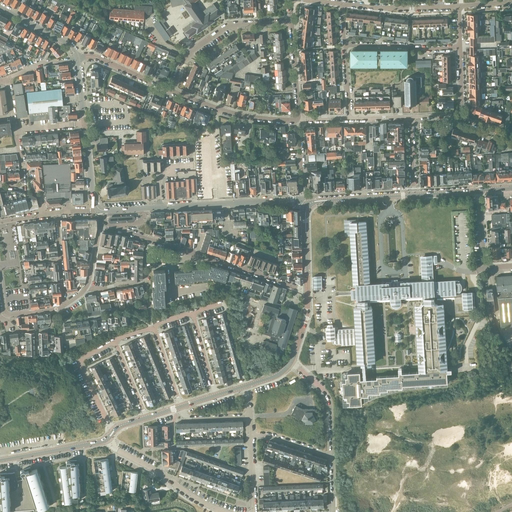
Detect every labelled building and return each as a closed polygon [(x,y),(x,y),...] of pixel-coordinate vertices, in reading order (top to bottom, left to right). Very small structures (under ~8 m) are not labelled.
[(14,8),(16,9),(20,2),(15,0),(14,0),(11,6),(11,7),(13,8),(14,8)] [(56,11),(58,7),(60,3),(64,5),(66,2),(62,0),(57,0),(57,2),(56,5),(55,5),(55,6),(53,10),(56,11)] [(213,4),(201,12),(194,2),(196,0),(169,0),(172,7),(182,4),(183,5),(194,20),(190,24),(182,29),(184,32),(188,37),(195,32),(196,34),(214,21),(213,20),(220,14),(217,9),(213,4)] [(225,0),(227,0),(227,7),(228,7),(228,11),(228,13),(237,13),(237,4),(234,4),(230,5),(230,0),(231,0),(225,0)] [(243,0),(239,0),(240,4),(240,7),(243,7),(243,13),(253,12),(256,12),(255,6),(255,0),(245,0),(246,0),(243,1),(243,0)] [(67,16),(64,15),(68,7),(72,10),(74,6),(66,2),(64,5),(60,13),(59,17),(63,19),(65,20),(67,16)] [(22,3),(18,10),(21,11),(20,12),(23,14),(23,13),(24,13),(28,6),(22,3)] [(134,5),(134,9),(137,10),(137,11),(139,11),(146,12),(146,14),(151,15),(151,7),(147,6),(134,5)] [(32,18),(37,20),(41,12),(39,11),(41,7),(38,6),(36,10),(36,11),(32,18)] [(71,11),(66,22),(70,23),(75,13),(74,12),(77,7),(74,6),(72,10),(71,11)] [(25,14),(31,17),(35,10),(29,7),(25,14)] [(48,17),(45,15),(47,11),(44,10),(38,21),(41,22),(41,23),(43,24),(44,24),(48,17)] [(50,19),(47,26),(49,27),(49,28),(51,29),(52,28),(52,29),(56,22),(53,20),(54,17),(52,16),(50,19)] [(153,25),(165,41),(170,38),(170,37),(161,24),(165,21),(163,18),(158,21),(158,22),(153,25)] [(14,23),(8,20),(4,29),(7,30),(6,31),(9,32),(14,23)] [(56,30),(59,31),(63,24),(57,21),(53,29),(54,29),(54,30),(56,31),(56,30)] [(21,27),(15,24),(12,31),(18,34),(21,27)] [(60,33),(66,36),(71,26),(69,25),(67,27),(64,26),(60,33)] [(71,29),(67,36),(73,39),(76,32),(77,32),(79,29),(72,26),(71,29)] [(116,27),(113,32),(110,38),(112,40),(116,33),(120,35),(122,30),(116,27)] [(28,31),(23,28),(19,35),(25,38),(28,31)] [(171,29),(167,31),(171,37),(175,34),(171,29)] [(110,31),(106,40),(105,42),(107,44),(109,41),(110,38),(113,32),(110,31)] [(478,31),(468,32),(469,32),(469,37),(470,37),(470,47),(477,46),(477,43),(476,37),(478,37),(478,31)] [(27,39),(29,40),(33,42),(36,35),(30,32),(27,39)] [(78,32),(74,40),(75,40),(79,42),(79,40),(80,39),(82,40),(85,35),(78,32)] [(82,40),(81,43),(86,46),(89,40),(90,38),(91,35),(86,32),(85,35),(82,40)] [(126,39),(133,43),(135,36),(128,33),(126,39)] [(38,36),(36,40),(34,43),(40,46),(43,39),(38,36)] [(93,49),(97,39),(98,40),(100,37),(98,36),(97,38),(95,38),(94,40),(91,38),(87,46),(88,47),(89,48),(90,48),(93,49)] [(133,43),(139,45),(142,39),(135,36),(133,43)] [(50,42),(44,39),(41,47),(46,49),(50,42)] [(130,66),(136,69),(140,62),(136,60),(138,56),(139,56),(144,44),(145,44),(145,45),(147,46),(148,43),(142,39),(139,45),(135,53),(136,55),(130,66)] [(6,41),(4,45),(12,49),(12,48),(14,45),(12,44),(6,41)] [(94,50),(102,53),(105,46),(101,44),(102,43),(98,41),(94,50)] [(12,49),(4,45),(0,42),(0,54),(6,52),(9,50),(12,49)] [(109,56),(110,57),(113,49),(110,48),(112,44),(109,42),(104,54),(106,55),(106,56),(108,57),(109,56)] [(148,43),(147,46),(151,48),(150,50),(153,51),(154,49),(155,46),(148,43)] [(12,48),(20,52),(22,48),(15,44),(14,45),(12,48)] [(113,49),(110,57),(116,60),(121,48),(120,47),(121,45),(119,45),(116,51),(113,49)] [(231,48),(234,54),(236,56),(238,55),(236,52),(239,50),(236,45),(231,48)] [(52,52),(56,57),(61,53),(57,48),(56,49),(53,46),(50,48),(52,52)] [(117,60),(123,63),(126,55),(123,54),(126,47),(124,46),(123,49),(122,49),(117,60)] [(468,61),(468,62),(481,61),(481,56),(477,56),(477,55),(477,50),(477,46),(470,47),(470,56),(469,56),(469,61),(468,61)] [(231,48),(226,51),(231,59),(233,58),(231,56),(234,54),(231,48)] [(18,57),(19,59),(16,60),(14,54),(12,49),(9,50),(12,58),(13,59),(17,68),(22,66),(21,63),(24,62),(21,56),(18,57)] [(34,61),(39,50),(37,49),(34,53),(33,57),(34,58),(34,59),(30,59),(30,61),(34,61)] [(164,50),(162,53),(162,54),(164,55),(165,53),(167,54),(167,55),(168,56),(174,59),(176,55),(164,50)] [(126,55),(123,63),(129,66),(135,52),(132,51),(130,57),(126,55)] [(226,51),(221,55),(225,60),(228,58),(229,60),(231,59),(226,51)] [(406,65),(406,52),(352,52),(352,65),(377,65),(377,64),(381,64),(381,65),(406,65)] [(221,55),(216,58),(220,63),(221,65),(223,64),(222,62),(225,60),(221,55)] [(140,62),(136,69),(137,69),(137,70),(139,71),(140,71),(142,72),(148,59),(144,58),(142,63),(140,62)] [(216,58),(212,61),(215,67),(218,65),(219,66),(221,65),(220,63),(216,58)] [(8,63),(11,71),(17,68),(13,59),(10,60),(7,61),(8,63)] [(166,67),(167,63),(162,61),(158,68),(156,74),(165,78),(169,71),(163,68),(164,66),(166,67)] [(217,69),(215,67),(212,61),(207,64),(210,70),(213,68),(215,71),(217,69)] [(149,66),(147,65),(143,73),(149,75),(152,68),(153,68),(154,69),(156,64),(152,62),(152,63),(151,62),(149,66)] [(8,63),(3,66),(6,73),(11,71),(8,63)] [(193,64),(191,69),(197,72),(200,67),(193,64)] [(93,70),(90,70),(91,77),(98,77),(99,77),(102,78),(103,76),(99,74),(99,69),(98,70),(97,66),(93,65),(93,70)] [(240,70),(236,65),(231,68),(235,73),(240,70)] [(218,77),(232,79),(232,75),(234,73),(231,68),(218,77)] [(35,70),(36,76),(37,82),(44,81),(42,69),(35,70)] [(98,77),(91,77),(91,88),(92,92),(96,92),(95,88),(99,87),(100,87),(100,84),(99,80),(98,80),(98,77)] [(108,84),(114,86),(117,80),(111,77),(108,84)] [(417,93),(420,92),(420,87),(421,87),(421,77),(415,77),(415,80),(414,80),(413,79),(413,78),(412,78),(412,77),(411,77),(410,77),(409,77),(408,77),(408,78),(407,78),(407,79),(407,78),(406,79),(407,79),(406,79),(406,80),(406,81),(405,81),(405,80),(404,80),(404,81),(404,85),(404,89),(404,93),(405,93),(405,97),(404,97),(405,97),(405,101),(404,101),(405,101),(405,105),(404,105),(405,105),(405,106),(405,105),(408,105),(408,106),(409,106),(409,105),(412,105),(412,106),(413,106),(413,105),(416,105),(416,106),(416,105),(417,105),(416,105),(416,101),(417,101),(417,100),(416,100),(416,97),(417,97),(417,96),(416,96),(416,93),(417,93)] [(114,86),(119,89),(122,82),(117,80),(114,86)] [(193,83),(187,80),(184,85),(191,88),(193,83)] [(119,89),(125,91),(127,84),(122,82),(119,89)] [(15,97),(17,111),(16,111),(17,117),(27,116),(27,109),(25,109),(21,84),(13,85),(15,96),(15,97)] [(127,94),(129,95),(130,93),(133,87),(127,84),(125,91),(128,92),(127,94)] [(207,84),(206,88),(205,88),(204,88),(203,91),(203,92),(204,92),(204,93),(209,95),(212,86),(207,84)] [(438,90),(442,90),(442,95),(453,95),(453,87),(446,87),(446,84),(438,84),(438,90)] [(234,85),(232,91),(231,95),(228,94),(226,102),(232,103),(234,96),(237,96),(240,87),(234,85)] [(132,94),(135,96),(138,89),(133,87),(130,93),(129,95),(131,96),(132,94)] [(216,87),(213,97),(222,100),(225,90),(216,87)] [(73,88),(61,89),(62,97),(66,96),(66,95),(74,95),(74,88),(73,88)] [(57,107),(63,106),(62,97),(61,89),(27,93),(30,121),(49,119),(48,106),(57,106),(57,107)] [(138,89),(135,96),(141,98),(144,92),(138,89)] [(305,100),(304,101),(305,110),(309,109),(312,109),(313,109),(324,108),(324,105),(323,99),(322,99),(315,100),(314,91),(309,92),(310,95),(308,95),(308,99),(305,99),(305,100)] [(396,92),(393,92),(392,92),(392,96),(392,106),(402,106),(402,96),(397,96),(396,92)] [(237,105),(244,107),(247,96),(243,95),(243,93),(241,93),(240,94),(237,105)] [(426,96),(420,96),(420,103),(429,103),(429,101),(432,101),(432,94),(428,94),(428,96),(426,96)] [(148,107),(151,108),(152,105),(159,108),(162,99),(153,95),(149,104),(150,104),(148,107)] [(249,107),(256,108),(257,98),(253,97),(253,99),(250,98),(249,107)] [(443,104),(443,108),(453,108),(453,101),(445,101),(445,98),(438,98),(439,104),(443,104)] [(482,99),(469,99),(469,100),(470,100),(470,105),(472,105),(472,109),(471,110),(472,112),(479,108),(479,105),(480,105),(480,99),(482,99)] [(165,117),(167,112),(170,113),(174,102),(168,100),(165,107),(162,105),(160,110),(163,111),(161,115),(165,117)] [(289,107),(289,102),(281,103),(281,105),(279,106),(279,111),(286,110),(286,111),(289,111),(289,110),(290,110),(289,109),(290,109),(290,107),(289,107)] [(173,110),(178,112),(181,105),(175,103),(173,110)] [(57,106),(48,106),(49,119),(49,122),(56,122),(56,115),(57,115),(57,112),(57,107),(57,106)] [(63,111),(59,111),(59,116),(62,116),(62,118),(68,118),(68,121),(77,120),(76,113),(69,114),(69,106),(63,106),(63,111)] [(188,108),(183,106),(179,115),(188,118),(187,120),(190,121),(194,110),(188,107),(188,108)] [(479,108),(472,112),(474,114),(475,114),(479,115),(479,117),(484,119),(484,120),(488,108),(487,110),(482,108),(482,109),(479,108)] [(488,108),(484,120),(489,121),(493,110),(488,108)] [(493,110),(489,121),(494,123),(497,114),(492,112),(493,110)] [(193,121),(198,123),(197,124),(199,125),(200,122),(202,123),(202,122),(206,124),(209,115),(197,111),(193,121)] [(497,114),(494,123),(499,125),(503,115),(497,114)] [(169,118),(166,126),(173,129),(175,122),(171,121),(172,118),(169,117),(169,118)] [(0,124),(0,135),(11,134),(9,120),(7,120),(7,123),(0,124)] [(235,124),(234,132),(234,133),(239,134),(238,135),(245,136),(247,126),(235,124)] [(226,142),(223,142),(223,153),(227,152),(227,154),(232,154),(231,146),(230,146),(230,132),(230,125),(220,125),(221,133),(225,133),(226,142)] [(433,128),(437,128),(437,125),(423,125),(423,128),(422,128),(423,130),(422,130),(422,131),(421,132),(421,133),(422,134),(422,135),(433,135),(433,128)] [(373,136),(380,136),(380,126),(369,126),(369,138),(373,138),(373,136)] [(260,130),(259,139),(261,139),(261,138),(263,138),(263,142),(270,142),(270,145),(274,146),(275,135),(272,135),(272,131),(260,130)] [(121,146),(122,153),(124,152),(124,154),(143,154),(143,153),(146,153),(146,131),(136,132),(136,143),(124,143),(124,146),(121,146)] [(403,132),(395,132),(395,140),(403,140),(403,132)] [(462,141),(468,143),(470,134),(464,132),(462,139),(462,141)] [(470,134),(468,143),(470,143),(470,142),(474,143),(476,136),(470,134)] [(99,139),(100,144),(96,145),(97,152),(108,151),(107,138),(99,139)] [(478,142),(477,145),(481,146),(480,149),(482,150),(483,148),(486,149),(487,148),(492,150),(494,146),(495,143),(489,141),(487,145),(478,142)] [(158,154),(161,154),(161,157),(161,160),(143,161),(143,159),(139,160),(140,171),(143,171),(163,170),(163,157),(162,155),(189,154),(192,153),(192,142),(188,142),(188,144),(160,145),(161,150),(158,150),(158,154)] [(481,146),(477,145),(474,155),(479,154),(484,154),(483,152),(481,152),(479,152),(480,150),(482,150),(480,149),(481,146)] [(308,154),(306,155),(307,163),(317,162),(327,161),(327,160),(326,153),(323,153),(317,154),(308,154)] [(466,168),(463,168),(463,172),(464,182),(468,182),(468,181),(472,181),(472,171),(471,171),(470,155),(470,154),(466,154),(468,172),(466,172),(466,168)] [(113,156),(100,157),(101,172),(107,171),(106,162),(113,162),(113,156)] [(449,164),(450,164),(450,172),(447,172),(448,183),(453,183),(453,172),(452,164),(452,156),(448,156),(445,157),(445,159),(448,159),(449,164)] [(34,169),(36,178),(42,177),(40,167),(42,168),(41,162),(26,163),(27,170),(34,169)] [(70,167),(72,167),(75,167),(75,172),(82,171),(81,162),(70,163),(70,167)] [(317,162),(307,163),(307,170),(317,169),(319,168),(319,166),(317,166),(317,162)] [(62,164),(58,164),(42,165),(46,202),(46,206),(62,204),(61,196),(65,195),(65,198),(67,197),(71,197),(70,163),(62,164)] [(230,164),(230,170),(231,180),(235,180),(239,180),(239,179),(239,177),(238,173),(238,170),(234,170),(234,164),(230,164)] [(439,166),(440,184),(442,184),(443,185),(445,185),(445,183),(447,183),(446,174),(443,174),(442,167),(439,167),(439,166)] [(356,167),(353,167),(354,170),(354,171),(354,174),(354,189),(356,189),(361,188),(361,183),(363,183),(363,177),(361,177),(360,167),(356,167)] [(122,195),(123,195),(122,195),(126,194),(127,194),(129,191),(128,188),(129,188),(129,187),(128,187),(125,186),(126,185),(125,185),(122,168),(115,169),(117,184),(115,184),(116,187),(114,187),(113,185),(107,186),(108,188),(107,188),(107,189),(106,189),(106,190),(107,190),(108,196),(107,196),(108,197),(109,197),(113,196),(113,197),(113,196),(118,195),(118,196),(118,195),(122,195)] [(406,186),(405,168),(397,168),(392,169),(392,173),(393,187),(400,187),(401,187),(404,187),(406,186)] [(261,193),(271,193),(270,183),(272,183),(271,169),(264,170),(264,174),(258,174),(259,186),(260,185),(261,193)] [(333,169),(327,170),(328,174),(328,177),(329,190),(331,190),(332,190),(334,190),(334,189),(335,189),(336,189),(336,181),(334,181),(334,180),(334,176),(331,176),(331,173),(334,173),(333,169)] [(310,184),(309,185),(309,187),(310,188),(311,188),(311,191),(315,191),(321,191),(320,172),(320,171),(317,171),(311,172),(311,174),(310,174),(311,184),(310,184)] [(382,188),(382,178),(381,176),(380,176),(380,171),(374,172),(374,177),(374,189),(378,189),(382,188)] [(255,175),(248,176),(248,178),(248,180),(249,195),(253,195),(257,195),(256,177),(255,178),(255,175)] [(286,179),(287,193),(291,192),(291,195),(294,195),(299,194),(298,187),(296,187),(295,177),(290,178),(290,176),(287,176),(286,176),(286,179)] [(42,177),(36,178),(36,180),(33,181),(34,193),(41,192),(40,191),(44,191),(43,187),(42,177)] [(197,190),(196,183),(196,178),(185,179),(185,181),(165,182),(166,198),(170,198),(170,200),(174,201),(174,198),(192,197),(191,191),(197,190)] [(83,187),(83,182),(83,179),(79,180),(79,182),(75,182),(75,184),(71,185),(71,190),(79,189),(79,187),(83,187)] [(239,183),(238,183),(239,196),(248,195),(247,180),(238,180),(239,183)] [(345,181),(336,181),(336,189),(342,189),(342,190),(345,190),(345,189),(345,181)] [(151,198),(156,198),(155,186),(141,187),(142,199),(149,198),(149,199),(151,199),(151,198)] [(1,191),(1,192),(0,192),(0,193),(5,215),(15,212),(11,195),(8,195),(7,191),(1,191)] [(15,191),(7,191),(8,195),(11,195),(15,212),(17,212),(24,210),(22,201),(21,201),(21,200),(20,201),(18,192),(15,191)] [(25,193),(18,192),(20,201),(21,200),(21,201),(22,201),(24,210),(27,210),(27,209),(29,209),(25,193)] [(29,194),(25,193),(29,209),(29,208),(30,209),(33,208),(31,199),(30,199),(29,194)] [(83,204),(83,193),(72,194),(72,205),(83,204)] [(31,195),(29,194),(30,199),(31,199),(33,208),(37,207),(38,206),(35,197),(31,195)] [(487,196),(487,200),(487,207),(489,207),(489,208),(490,209),(491,209),(491,210),(494,210),(494,208),(505,208),(505,203),(498,203),(498,196),(492,196),(487,196)] [(255,208),(254,208),(246,208),(246,213),(247,216),(250,215),(250,216),(253,216),(253,218),(255,218),(255,216),(255,208)] [(239,218),(238,209),(232,209),(232,216),(233,217),(229,217),(229,220),(237,220),(239,220),(239,218)] [(200,233),(206,233),(210,232),(210,234),(210,235),(211,236),(213,236),(212,229),(203,230),(203,228),(202,228),(202,225),(212,224),(211,210),(190,211),(191,229),(200,228),(200,233)] [(224,219),(223,212),(223,210),(219,210),(219,211),(216,211),(216,210),(212,211),(212,216),(212,224),(216,224),(215,219),(224,219)] [(269,221),(269,214),(267,214),(267,211),(255,212),(256,224),(268,223),(268,221),(269,221)] [(163,212),(155,213),(156,221),(156,224),(164,223),(164,221),(163,212)] [(173,213),(174,221),(174,226),(174,229),(191,228),(190,212),(173,213)] [(269,221),(269,224),(279,224),(279,219),(280,219),(280,213),(269,214),(269,221)] [(509,214),(497,215),(497,218),(497,221),(497,224),(501,224),(509,223),(509,221),(509,214)] [(418,372),(419,374),(419,385),(448,383),(447,373),(451,373),(451,369),(447,370),(446,364),(440,359),(438,359),(438,354),(440,354),(445,348),(445,338),(437,331),(437,328),(444,321),(443,311),(437,305),(435,305),(435,303),(434,303),(433,299),(463,297),(464,307),(469,307),(469,309),(474,309),(473,293),(459,294),(459,292),(460,292),(460,291),(461,290),(461,288),(461,287),(461,285),(460,284),(459,283),(458,283),(458,281),(432,283),(431,264),(434,264),(434,257),(429,257),(428,257),(422,258),(423,280),(398,282),(397,280),(391,280),(391,282),(386,282),(369,283),(368,261),(369,261),(369,258),(368,258),(366,222),(357,223),(357,219),(344,220),(344,224),(345,224),(345,223),(346,234),(351,233),(354,286),(357,286),(357,289),(357,290),(358,297),(358,307),(355,307),(356,331),(354,331),(354,330),(334,331),(334,328),(332,328),(332,327),(329,327),(329,329),(327,329),(327,332),(325,332),(326,334),(327,334),(328,337),(329,339),(333,339),(333,342),(336,342),(336,343),(342,343),(342,344),(355,344),(355,343),(357,343),(358,363),(362,362),(362,365),(371,365),(371,362),(374,362),(371,306),(367,307),(367,303),(390,302),(390,304),(391,304),(391,306),(392,306),(394,307),(395,307),(396,308),(397,308),(398,307),(399,306),(400,306),(400,305),(401,304),(401,303),(403,303),(403,301),(424,300),(424,303),(416,312),(416,323),(423,328),(424,328),(425,333),(423,333),(417,339),(418,349),(426,356),(426,359),(419,366),(419,372),(418,372)] [(73,239),(73,233),(73,230),(75,229),(75,220),(66,221),(66,230),(66,237),(62,237),(62,239),(73,239)] [(75,240),(79,240),(80,249),(85,250),(88,251),(87,240),(89,240),(88,236),(90,236),(90,242),(93,242),(94,237),(90,237),(90,229),(88,229),(88,220),(75,220),(75,229),(73,230),(73,233),(75,233),(75,239),(75,240)] [(88,220),(88,229),(90,229),(90,237),(94,237),(96,229),(96,220),(95,220),(88,220)] [(46,222),(34,224),(36,242),(42,241),(42,236),(44,236),(44,235),(48,234),(49,241),(53,240),(52,233),(52,230),(48,231),(46,223),(46,222)] [(54,222),(46,223),(48,231),(52,230),(52,233),(55,232),(55,230),(54,222)] [(23,244),(31,243),(31,245),(36,244),(36,242),(34,224),(20,225),(23,244)] [(499,230),(491,231),(491,237),(495,236),(499,236),(510,235),(510,233),(510,227),(507,227),(507,229),(504,230),(505,233),(500,233),(500,231),(499,231),(499,230)] [(173,230),(165,230),(165,239),(165,240),(173,239),(173,233),(173,231),(174,231),(177,231),(177,229),(173,230)] [(152,235),(161,238),(162,233),(154,230),(152,235)] [(99,245),(98,253),(107,254),(110,254),(111,249),(112,249),(114,235),(102,233),(99,245)] [(114,234),(114,235),(112,249),(111,249),(110,254),(114,254),(116,244),(119,245),(120,235),(114,234)] [(181,236),(179,244),(185,246),(188,247),(189,238),(189,237),(185,235),(184,237),(181,236)] [(494,242),(494,244),(501,244),(501,242),(499,242),(499,239),(504,239),(504,240),(505,239),(506,242),(511,242),(510,235),(499,236),(491,237),(492,243),(494,242)] [(127,237),(121,236),(118,254),(124,255),(124,253),(121,252),(122,245),(126,246),(127,237)] [(206,253),(211,255),(216,239),(214,238),(211,247),(209,246),(206,253)] [(301,238),(291,238),(291,246),(301,246),(301,238)] [(136,248),(137,246),(138,241),(128,239),(127,247),(131,248),(131,247),(136,248)] [(47,240),(42,241),(36,242),(37,248),(48,247),(47,240)] [(62,240),(63,258),(68,257),(69,257),(69,253),(70,253),(70,248),(67,248),(67,244),(70,244),(70,243),(74,243),(74,240),(73,240),(73,241),(71,241),(71,240),(66,240),(62,240)] [(138,241),(137,246),(139,246),(139,249),(143,250),(145,243),(138,241)] [(223,247),(219,258),(224,259),(227,251),(225,251),(226,248),(225,248),(226,246),(228,247),(227,249),(229,249),(231,243),(225,241),(224,243),(224,246),(223,247)] [(31,245),(31,243),(23,244),(25,254),(34,253),(34,251),(37,250),(37,248),(36,244),(31,245)] [(215,256),(219,258),(223,247),(224,246),(219,244),(219,246),(215,256)] [(243,247),(235,244),(235,247),(237,247),(235,252),(238,253),(239,248),(242,249),(243,247)] [(503,249),(500,249),(499,246),(501,246),(501,244),(494,244),(494,246),(492,246),(492,253),(511,251),(511,248),(506,249),(503,249)] [(232,262),(234,254),(235,252),(237,247),(235,247),(233,246),(231,253),(229,252),(226,260),(232,262)] [(85,250),(80,249),(79,250),(78,253),(84,254),(83,258),(84,259),(87,259),(90,260),(91,253),(85,251),(85,250)] [(37,251),(38,254),(34,255),(34,259),(38,259),(44,258),(44,254),(43,250),(37,251)] [(97,260),(96,263),(105,264),(105,261),(113,261),(114,260),(118,260),(118,255),(114,254),(110,254),(107,254),(98,253),(97,260)] [(238,264),(240,256),(234,254),(232,262),(238,264)] [(240,256),(238,264),(243,265),(246,256),(241,255),(240,256)] [(248,264),(253,266),(256,258),(251,256),(248,264)] [(71,267),(69,268),(69,267),(71,267),(71,262),(75,261),(75,257),(69,257),(68,257),(63,258),(65,269),(71,269),(71,267)] [(253,266),(259,268),(262,260),(256,258),(253,266)] [(301,258),(290,258),(287,258),(287,266),(293,266),(293,269),(301,269),(301,258)] [(259,268),(264,270),(267,261),(262,260),(259,268)] [(264,270),(270,272),(273,263),(267,261),(264,270)] [(50,271),(51,271),(59,270),(58,262),(53,263),(53,267),(49,268),(50,271)] [(48,264),(46,265),(45,263),(35,264),(36,269),(43,268),(43,269),(45,269),(45,268),(46,271),(48,271),(48,264)] [(273,263),(270,272),(276,274),(279,265),(273,263)] [(26,277),(27,277),(27,273),(34,272),(36,272),(36,269),(35,264),(30,264),(31,270),(27,270),(27,271),(25,271),(26,277)] [(225,282),(228,271),(211,266),(210,268),(191,269),(191,271),(174,272),(175,283),(193,282),(193,280),(207,279),(208,277),(225,282)] [(79,275),(77,275),(77,279),(79,279),(86,278),(86,275),(87,275),(86,273),(87,273),(87,268),(79,269),(79,270),(80,270),(80,275),(79,275)] [(71,269),(71,271),(65,271),(66,279),(73,279),(72,271),(76,271),(76,269),(71,269)] [(59,270),(51,271),(51,276),(54,275),(54,280),(60,280),(59,270)] [(164,270),(153,271),(154,288),(152,289),(153,306),(164,306),(163,288),(165,288),(164,270)] [(227,279),(232,281),(235,273),(229,271),(227,279)] [(235,273),(232,281),(237,283),(240,274),(235,273)] [(240,283),(244,285),(247,277),(241,275),(238,284),(239,284),(240,283)] [(511,346),(511,351),(511,356),(511,275),(496,277),(497,293),(498,293),(501,327),(511,325),(511,346)] [(247,277),(244,285),(248,286),(248,287),(249,288),(252,278),(247,277)] [(320,277),(312,277),(312,288),(317,288),(320,288),(320,285),(320,277)] [(77,279),(66,280),(67,287),(67,289),(71,288),(74,288),(74,282),(79,281),(79,279),(77,279)] [(251,287),(256,289),(259,280),(253,279),(250,288),(251,288),(251,287)] [(259,280),(256,289),(260,290),(260,291),(261,292),(264,282),(259,280)] [(51,284),(51,292),(60,291),(60,283),(51,284)] [(71,288),(67,289),(67,294),(78,292),(81,288),(84,285),(85,283),(79,283),(77,287),(74,288),(71,288)] [(273,285),(265,283),(262,293),(260,293),(260,295),(258,299),(262,300),(263,296),(265,291),(271,293),(273,285)] [(134,287),(135,292),(135,298),(138,297),(138,296),(142,296),(141,294),(144,293),(143,285),(134,287)] [(268,301),(276,304),(278,299),(282,301),(286,289),(281,288),(273,285),(271,293),(269,298),(268,301)] [(123,299),(123,297),(121,289),(116,290),(117,298),(120,297),(121,301),(123,300),(124,302),(126,302),(125,299),(123,299)] [(492,289),(486,290),(488,301),(490,300),(491,303),(491,308),(489,308),(489,309),(490,313),(495,312),(494,307),(494,306),(493,300),(494,300),(492,292),(493,292),(493,291),(492,291),(492,289)] [(53,295),(53,299),(57,299),(56,295),(61,295),(60,291),(51,292),(49,292),(49,296),(53,295)] [(95,293),(84,295),(86,303),(88,312),(88,316),(101,314),(99,305),(99,302),(96,301),(95,293)] [(54,306),(57,306),(61,303),(61,295),(56,295),(57,299),(53,299),(53,304),(54,306)] [(37,299),(37,301),(38,304),(39,309),(45,308),(44,300),(44,301),(39,301),(38,298),(37,299)] [(38,304),(37,301),(32,302),(32,300),(30,300),(29,300),(31,310),(32,310),(39,309),(38,304)] [(110,304),(99,305),(101,314),(112,313),(111,308),(110,308),(110,304)] [(263,341),(260,348),(263,349),(263,350),(269,352),(269,355),(271,356),(272,353),(273,353),(276,344),(285,347),(297,310),(289,308),(288,310),(279,307),(278,309),(264,305),(261,312),(268,314),(264,329),(261,328),(260,333),(264,334),(270,336),(268,342),(265,341),(265,342),(263,341)] [(23,317),(16,318),(17,326),(21,329),(29,329),(29,322),(32,322),(32,325),(34,325),(34,329),(38,329),(37,327),(37,325),(36,315),(28,316),(24,316),(24,317),(25,324),(21,324),(20,318),(23,318),(23,317)] [(100,319),(99,319),(100,329),(102,329),(102,327),(102,325),(105,325),(105,327),(105,330),(107,329),(106,318),(103,319),(100,319)] [(99,319),(90,320),(92,328),(94,327),(95,332),(97,331),(97,332),(98,332),(101,332),(101,330),(100,329),(99,319)] [(89,320),(83,321),(84,327),(84,330),(88,329),(89,334),(91,334),(89,320)] [(204,324),(205,330),(214,328),(213,326),(218,324),(217,321),(204,324)] [(71,328),(70,323),(64,324),(66,332),(70,331),(71,333),(66,334),(67,341),(74,340),(74,339),(74,337),(72,328),(71,328)] [(184,331),(184,332),(188,330),(186,325),(182,326),(183,329),(180,330),(180,331),(176,333),(177,334),(178,334),(180,333),(184,331)] [(205,330),(207,336),(218,333),(218,331),(215,331),(214,328),(205,330)] [(164,332),(166,338),(173,335),(171,329),(164,332)] [(14,342),(15,345),(15,346),(16,357),(20,356),(20,352),(19,345),(19,344),(18,342),(18,339),(18,333),(9,334),(10,341),(10,342),(14,342)] [(207,336),(209,342),(217,340),(216,337),(221,335),(220,333),(218,333),(207,336)] [(168,343),(175,341),(177,340),(176,337),(174,338),(173,335),(166,338),(168,343)] [(54,337),(55,352),(63,351),(62,336),(54,337)] [(209,342),(210,348),(223,344),(223,342),(221,343),(218,343),(217,340),(209,342)] [(168,343),(170,349),(177,346),(181,345),(181,342),(176,344),(175,341),(168,343)] [(124,344),(127,350),(134,347),(139,345),(138,343),(138,342),(132,344),(131,342),(124,344)] [(210,348),(212,354),(218,352),(217,348),(222,347),(222,346),(226,345),(225,344),(224,345),(223,344),(210,348)] [(170,349),(172,354),(179,352),(177,346),(170,349)] [(127,350),(129,356),(136,353),(141,351),(140,349),(137,350),(137,349),(135,350),(134,347),(127,350)] [(172,354),(173,360),(186,356),(185,354),(182,355),(181,351),(179,352),(172,354)] [(129,356),(131,361),(138,358),(145,356),(144,353),(137,355),(136,353),(129,356)] [(173,360),(175,365),(183,363),(184,363),(183,359),(186,358),(186,357),(186,356),(173,360)] [(214,359),(215,365),(222,363),(221,361),(227,359),(227,356),(214,359)] [(131,361),(134,367),(140,364),(138,358),(131,361)] [(262,366),(261,364),(260,359),(249,363),(251,370),(262,366)] [(175,365),(177,371),(184,369),(183,363),(175,365)] [(91,367),(93,373),(100,370),(98,364),(91,367)] [(136,372),(143,370),(149,367),(148,364),(142,367),(140,364),(134,367),(136,372)] [(177,371),(179,377),(186,374),(185,371),(191,369),(190,367),(189,367),(184,369),(177,371)] [(217,371),(219,377),(226,375),(226,372),(231,370),(230,367),(217,371)] [(93,373),(96,378),(103,375),(100,370),(93,373)] [(136,372),(138,378),(145,375),(152,372),(151,370),(144,373),(143,370),(136,372)] [(419,385),(419,374),(402,375),(401,375),(402,377),(379,379),(379,381),(361,382),(360,372),(345,373),(346,382),(343,382),(344,398),(347,397),(347,406),(362,405),(361,397),(369,396),(368,394),(380,393),(380,391),(388,391),(388,389),(403,388),(403,386),(419,385)] [(181,382),(188,380),(189,379),(189,381),(194,379),(193,377),(191,378),(189,373),(186,374),(179,377),(181,382)] [(230,374),(226,375),(219,377),(220,383),(223,382),(224,386),(232,383),(231,380),(227,381),(226,378),(231,377),(230,374)] [(96,378),(99,384),(105,380),(103,375),(96,378)] [(138,378),(140,383),(147,381),(145,375),(138,378)] [(101,389),(108,386),(112,384),(111,381),(107,383),(105,380),(99,384),(101,389)] [(181,382),(183,388),(190,385),(188,380),(181,382)] [(140,383),(143,389),(149,386),(154,384),(153,383),(153,382),(148,383),(147,381),(140,383)] [(190,385),(183,388),(185,393),(192,391),(191,388),(195,387),(194,384),(190,385)] [(101,389),(104,394),(111,391),(108,386),(101,389)] [(143,389),(145,394),(152,392),(149,386),(143,389)] [(104,394),(107,400),(113,397),(111,391),(104,394)] [(145,394),(147,400),(154,397),(152,392),(145,394)] [(107,400),(109,405),(116,402),(122,399),(122,397),(119,398),(118,397),(115,399),(113,397),(107,400)] [(154,397),(147,400),(149,406),(161,401),(160,398),(155,400),(154,397)] [(109,405),(112,411),(119,407),(124,405),(123,403),(118,405),(116,402),(109,405)] [(291,415),(292,415),(305,421),(305,423),(313,423),(313,421),(318,419),(315,413),(315,409),(303,409),(295,406),(291,415)] [(119,407),(112,411),(114,416),(121,413),(119,407)] [(196,423),(196,431),(196,433),(194,433),(194,436),(198,436),(198,433),(198,430),(203,430),(202,422),(196,423)] [(157,438),(148,439),(148,445),(155,444),(155,447),(170,447),(170,442),(157,442),(157,438)] [(267,448),(273,450),(275,443),(269,441),(268,445),(265,443),(262,450),(266,451),(267,448)] [(275,450),(278,451),(281,445),(275,443),(273,450),(271,454),(273,455),(275,450)] [(183,451),(181,457),(180,462),(177,468),(180,469),(179,473),(185,475),(187,467),(189,463),(186,462),(184,466),(181,465),(185,456),(186,451),(184,450),(183,451)] [(164,451),(161,451),(162,468),(162,469),(163,469),(165,469),(166,468),(166,467),(168,468),(169,467),(177,469),(177,468),(180,462),(175,460),(175,459),(172,457),(172,451),(164,451)] [(301,461),(302,459),(304,453),(298,451),(294,462),(297,463),(298,461),(301,461)] [(310,462),(313,463),(315,457),(310,455),(307,461),(306,466),(308,467),(310,462)] [(321,458),(317,469),(316,472),(319,473),(320,470),(321,471),(322,469),(323,470),(323,471),(324,471),(325,471),(326,471),(327,472),(327,467),(325,466),(327,460),(321,458)] [(66,464),(67,465),(67,466),(59,467),(64,503),(72,502),(71,502),(77,501),(77,499),(79,499),(79,494),(80,494),(79,480),(78,480),(78,475),(79,475),(78,464),(76,464),(76,461),(67,461),(66,462),(65,463),(66,464)] [(185,475),(190,477),(193,469),(193,468),(194,468),(195,465),(192,464),(190,468),(187,467),(185,475)] [(21,474),(22,474),(24,473),(26,473),(38,511),(42,510),(41,508),(48,506),(37,469),(31,471),(30,468),(21,470),(20,471),(20,472),(20,473),(21,474)] [(190,477),(196,479),(199,471),(193,469),(190,477)] [(207,483),(210,475),(211,473),(212,470),(212,469),(210,469),(208,474),(204,473),(202,481),(207,483)] [(123,471),(122,473),(126,473),(126,475),(128,475),(128,478),(136,479),(136,478),(137,479),(137,476),(137,472),(136,472),(123,471)] [(196,479),(202,481),(204,473),(199,471),(196,479)] [(207,483),(213,485),(216,477),(217,472),(215,471),(214,473),(213,476),(210,475),(207,483)] [(9,511),(8,503),(9,502),(8,495),(7,495),(6,491),(12,490),(14,489),(15,488),(17,486),(17,483),(17,481),(14,472),(12,473),(0,473),(0,511),(3,511),(9,511)] [(219,487),(221,479),(223,473),(222,472),(221,476),(219,475),(219,478),(216,477),(213,485),(219,487)] [(224,489),(230,491),(234,479),(232,478),(231,481),(227,480),(227,481),(224,489)] [(219,487),(224,489),(227,481),(221,479),(219,487)] [(242,485),(239,484),(240,482),(237,481),(237,480),(236,480),(234,479),(230,491),(236,493),(236,492),(239,494),(242,485)] [(121,485),(125,486),(125,487),(127,488),(127,491),(135,492),(135,491),(136,491),(136,488),(135,488),(136,487),(136,485),(127,484),(125,484),(121,484),(121,485)] [(158,493),(151,494),(150,489),(143,490),(145,502),(149,502),(160,500),(158,493)] [(323,499),(317,500),(318,508),(324,508),(324,504),(327,504),(327,495),(323,495),(323,499)] [(269,501),(269,498),(260,499),(260,507),(263,507),(263,510),(270,510),(270,505),(269,501)]
